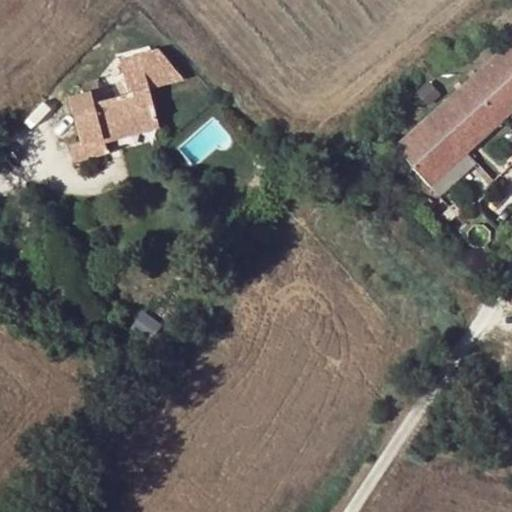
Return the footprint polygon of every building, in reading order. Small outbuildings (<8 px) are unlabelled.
[(511,42),(396,148),(431,186),(511,111),(511,42)] [(85,83),(87,93),(102,88),(100,79),(85,83)] [(87,93),(70,97),(82,144),(71,147),(75,163),(119,151),(114,131),(142,123),(144,132),(161,127),(151,89),(106,101),(102,88),(87,93)] [(142,123),(114,131),(119,151),(147,143),(144,132),(142,123)] [(255,175),(247,187),(256,193),(264,180),(255,175)] [(443,409),(465,418),(472,401),(450,392),(443,409)]
